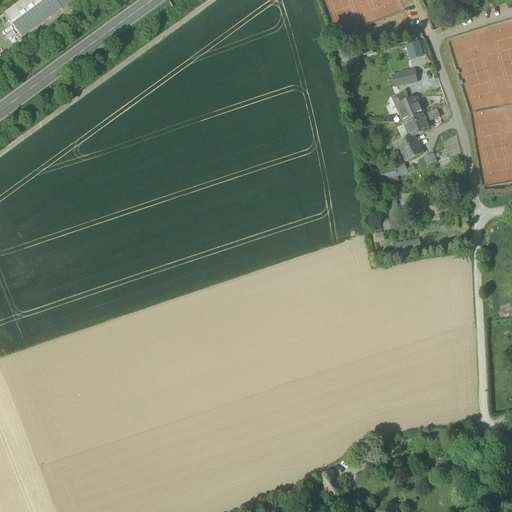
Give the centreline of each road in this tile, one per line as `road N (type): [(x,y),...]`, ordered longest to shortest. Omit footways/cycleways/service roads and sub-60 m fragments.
road 1 (track): [(211,0),(0,154)]
road 2 (unclassified): [(474,213),(487,421),(511,455)]
road 3 (primary): [(0,113),(155,0)]
road 4 (unclassified): [(431,38),(455,107),(474,213)]
